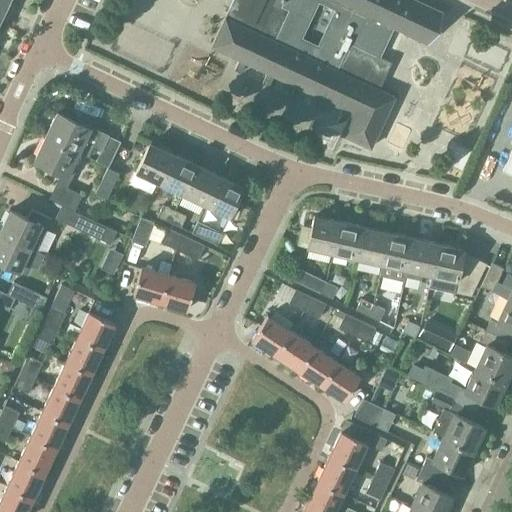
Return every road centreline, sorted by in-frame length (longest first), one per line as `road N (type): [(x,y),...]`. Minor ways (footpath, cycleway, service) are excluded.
road 1 (residential): [(43,511),(135,320),(156,316),(214,333)]
road 2 (residential): [(38,49),(290,168)]
road 3 (residential): [(285,511),(324,415),(214,333)]
road 4 (residential): [(290,168),(462,206),(511,230)]
road 5 (residential): [(132,511),(214,333)]
road 6 (residential): [(214,333),(290,168)]
